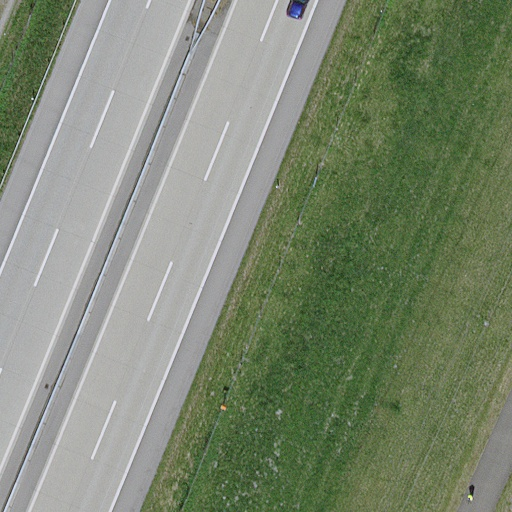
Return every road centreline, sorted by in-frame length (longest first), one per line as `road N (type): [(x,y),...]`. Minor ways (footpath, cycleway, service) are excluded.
road 1 (motorway): [(68,511),(282,0)]
road 2 (motorway): [(159,0),(0,380)]
